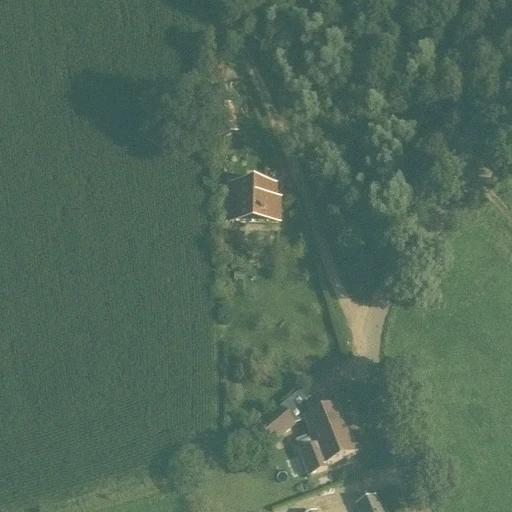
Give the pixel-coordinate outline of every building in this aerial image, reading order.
[(225,105),(221,91),(211,93),(214,108),(225,105)] [(215,140),(238,134),(231,106),(214,110),(215,113),(210,114),(215,140)] [(278,224),(279,201),(275,201),(275,186),(232,185),(231,222),(278,224)] [(327,472),(325,468),(351,458),(357,456),(338,406),(302,420),(304,425),(313,450),(299,456),(308,479),(327,472)] [(279,411),(260,426),(274,444),(294,428),(279,411)]
